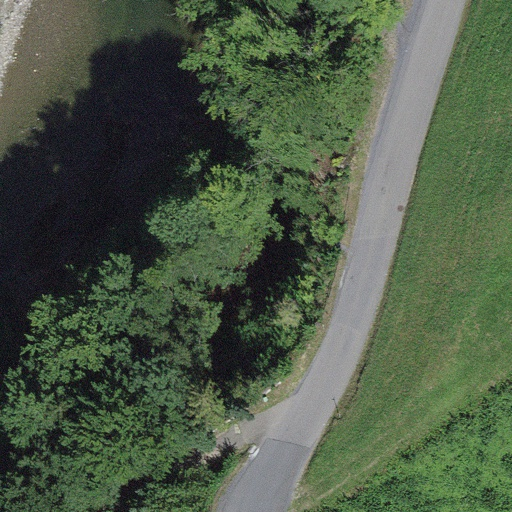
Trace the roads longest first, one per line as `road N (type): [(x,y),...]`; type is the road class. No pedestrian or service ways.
road 1 (unclassified): [(263,511),(445,0)]
road 2 (track): [(108,511),(232,437),(294,425)]
